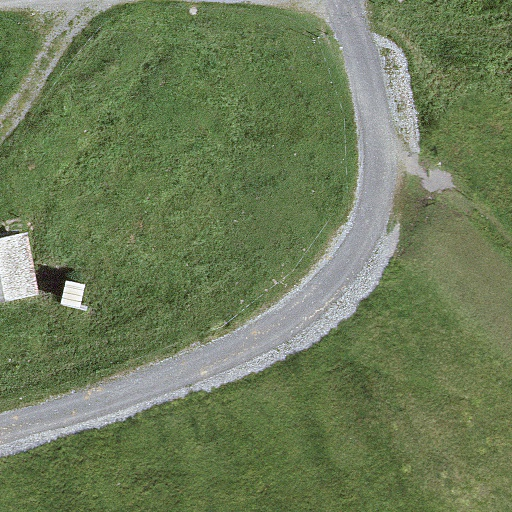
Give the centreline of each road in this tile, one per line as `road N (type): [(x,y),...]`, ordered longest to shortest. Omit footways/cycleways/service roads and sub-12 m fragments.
road 1 (track): [(0,431),(219,352),(289,316),(343,269),(379,211)]
road 2 (track): [(379,211),(388,157),(376,88),(340,0)]
road 3 (track): [(102,0),(56,46),(0,132)]
